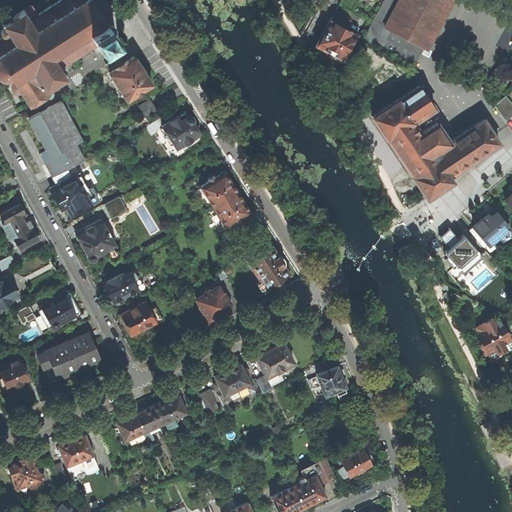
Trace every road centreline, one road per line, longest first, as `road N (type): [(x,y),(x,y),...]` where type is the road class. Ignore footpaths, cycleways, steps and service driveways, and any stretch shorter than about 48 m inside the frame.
road 1 (residential): [(318,288),(135,0)]
road 2 (residential): [(0,125),(132,370)]
road 3 (residential): [(398,478),(356,355),(318,288)]
road 4 (residential): [(132,370),(318,288)]
road 5 (residential): [(0,432),(132,370)]
road 6 (residential): [(511,144),(412,227)]
